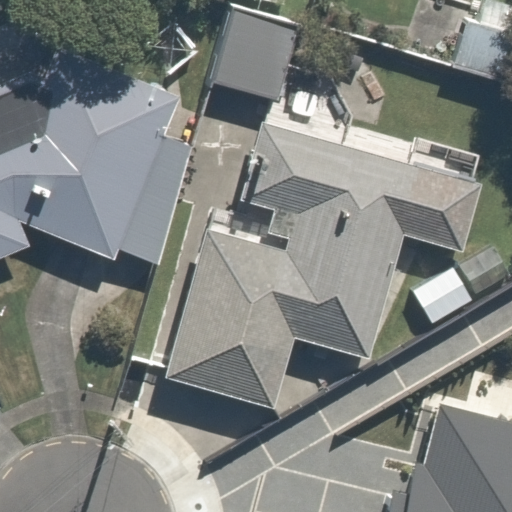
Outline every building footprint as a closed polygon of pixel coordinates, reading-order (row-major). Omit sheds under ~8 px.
[(268,101),(290,18),(224,0),(212,0),(191,79),(268,101)] [(481,65),(495,11),(454,0),(440,0),(427,51),(481,65)] [(14,218),(137,262),(181,141),(145,128),(156,97),(43,56),(0,70),(0,243),(22,235),(14,218)] [(472,169),(263,111),(246,107),(222,194),(252,202),(243,234),(178,216),(136,367),(258,401),(280,323),(353,344),(388,218),(454,236),(472,169)] [(443,261),(396,284),(416,323),(462,299),(443,261)] [(511,511),(511,344),(501,366),(465,347),(429,416),(465,435),(424,511),(511,511)]
